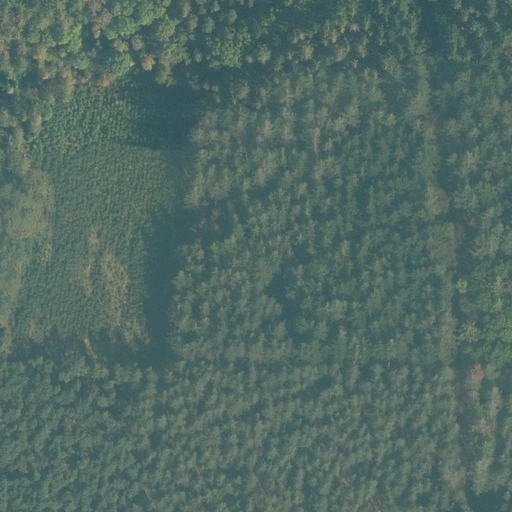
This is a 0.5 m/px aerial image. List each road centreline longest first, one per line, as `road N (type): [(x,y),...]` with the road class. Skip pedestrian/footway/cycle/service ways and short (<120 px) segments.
road 1 (track): [(304,0),(193,68),(133,511)]
road 2 (track): [(0,375),(511,379)]
road 3 (track): [(511,310),(478,511)]
